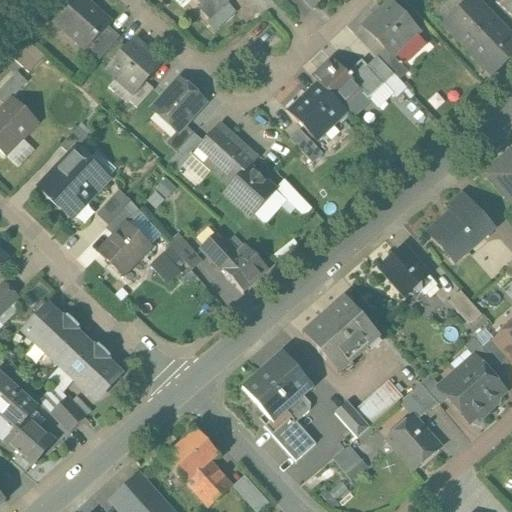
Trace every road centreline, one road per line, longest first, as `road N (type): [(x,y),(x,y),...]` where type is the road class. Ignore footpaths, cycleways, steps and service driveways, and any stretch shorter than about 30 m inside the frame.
road 1 (tertiary): [(190,389),(511,108)]
road 2 (residential): [(130,0),(247,102),(356,0)]
road 3 (residential): [(0,203),(190,389)]
road 4 (tertiary): [(48,511),(190,389)]
road 5 (residential): [(190,389),(299,511)]
road 6 (residential): [(511,426),(416,511)]
